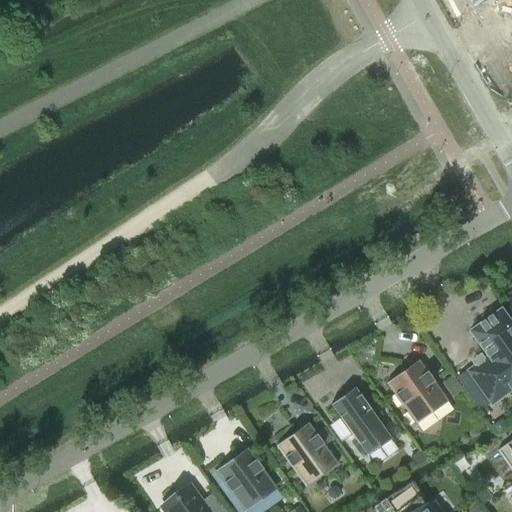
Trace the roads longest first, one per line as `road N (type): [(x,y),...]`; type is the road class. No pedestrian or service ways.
road 1 (residential): [(0,493),(511,206)]
road 2 (residential): [(209,179),(347,59),(431,15)]
road 3 (track): [(0,315),(209,179)]
road 4 (unclassified): [(431,15),(511,161)]
